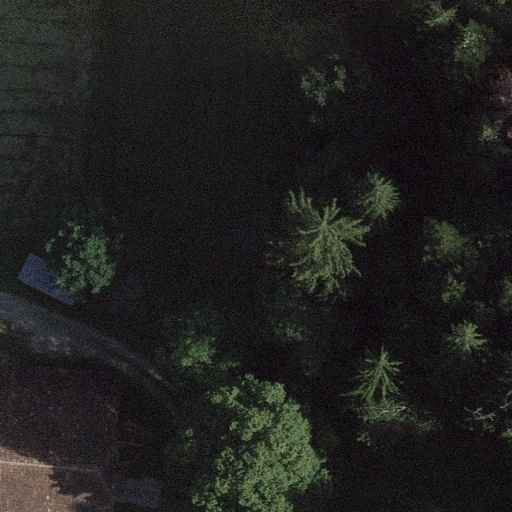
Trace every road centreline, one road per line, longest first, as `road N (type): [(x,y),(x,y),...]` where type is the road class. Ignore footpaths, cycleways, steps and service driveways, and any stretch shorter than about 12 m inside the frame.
road 1 (track): [(207,458),(290,333),(356,130),(372,0)]
road 2 (track): [(207,511),(207,458),(166,381),(133,358),(0,305)]
